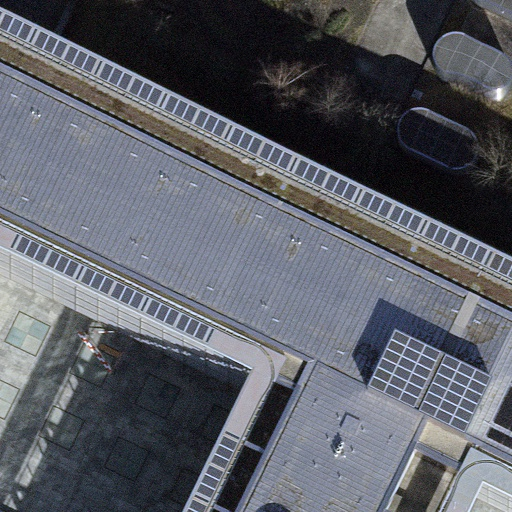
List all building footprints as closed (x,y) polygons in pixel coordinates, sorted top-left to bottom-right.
[(511,0),(477,0),(511,18),(511,0)] [(430,56),(434,76),(485,99),(501,94),(510,80),(505,61),(454,38),(437,43),(430,56)] [(0,67),(0,272),(274,402),(308,330),(353,234),(76,103),(36,85),(0,67)] [(394,132),(403,152),(449,174),(466,171),(474,158),(467,138),(421,116),(402,119),(394,132)] [(511,511),(511,309),(366,240),(353,234),(308,330),(274,402),(221,511),(470,511),(477,498),(505,511),(511,511)]
